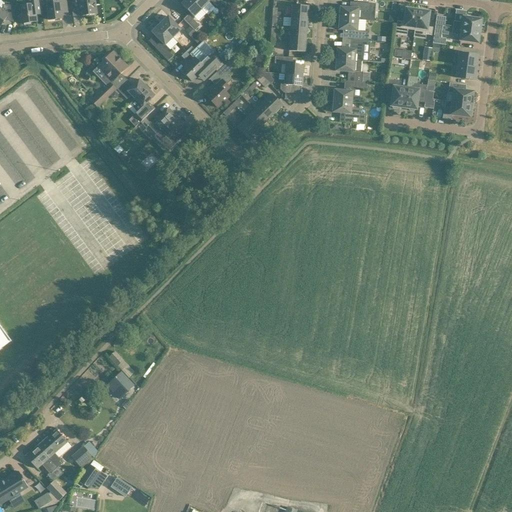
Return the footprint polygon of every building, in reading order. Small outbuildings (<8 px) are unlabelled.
[(42,11),(41,1),(40,0),(27,0),(28,5),(21,6),(22,14),(20,14),(22,24),(24,23),(24,25),(31,24),(30,23),(37,22),(35,12),(42,11)] [(46,0),(47,2),(48,10),(49,20),(62,18),(61,13),(67,12),(65,0),(46,0)] [(70,0),(71,3),(79,2),(80,16),(97,14),(95,4),(94,0),(70,0)] [(202,10),(192,0),(184,0),(181,4),(194,17),(202,10)] [(207,0),(192,0),(202,10),(206,14),(213,7),(209,3),(209,2),(207,0)] [(234,0),(232,2),(229,5),(234,10),(237,7),(236,6),(238,4),(234,0)] [(340,7),(340,19),(366,21),(366,20),(374,21),(376,4),(364,3),(354,2),(353,8),(340,7)] [(15,6),(7,5),(4,5),(3,10),(0,8),(0,26),(0,27),(4,21),(13,22),(15,12),(15,6)] [(292,5),(291,17),(308,18),(308,6),(292,5)] [(415,31),(418,9),(416,9),(415,8),(413,8),(412,8),(412,9),(406,9),(404,22),(397,21),(395,35),(407,37),(408,29),(415,31)] [(421,9),(418,9),(415,31),(426,32),(425,35),(432,36),(433,28),(427,27),(429,12),(424,11),(424,10),(422,10),(421,9)] [(482,19),(465,17),(465,11),(466,12),(466,11),(454,9),(454,10),(455,10),(452,28),(480,31),(482,19)] [(388,21),(396,22),(397,14),(389,14),(388,21)] [(183,19),(194,31),(199,26),(188,15),(183,19)] [(168,16),(160,24),(173,37),(181,30),(168,16)] [(436,16),(434,33),(441,34),(442,26),(444,27),(445,17),(436,16)] [(291,17),(291,28),(307,29),(308,18),(291,17)] [(366,21),(340,19),(339,30),(352,31),(351,40),(368,41),(369,31),(365,31),(366,21)] [(173,37),(160,24),(152,32),(165,45),(173,37)] [(189,27),(183,33),(190,40),(196,34),(189,27)] [(291,28),(290,39),(306,41),(307,29),(291,28)] [(480,31),(452,28),(452,34),(460,35),(459,41),(479,44),(480,31)] [(441,34),(434,33),(433,44),(438,44),(440,45),(445,45),(446,38),(441,38),(441,34)] [(306,41),(290,39),(289,51),(305,52),(306,41)] [(188,63),(181,70),(182,71),(182,73),(185,76),(187,76),(192,81),(201,72),(207,78),(214,71),(218,68),(221,65),(211,55),(214,52),(204,41),(190,54),(194,58),(188,63)] [(155,47),(168,61),(173,56),(160,43),(155,47)] [(337,49),(336,60),(355,61),(361,62),(363,44),(361,43),(351,43),(350,50),(337,49)] [(438,44),(433,44),(432,51),(439,52),(440,45),(438,44)] [(425,48),(423,60),(430,61),(432,49),(425,48)] [(189,54),(186,51),(181,56),(184,59),(189,54)] [(98,66),(105,73),(113,81),(120,74),(127,67),(121,61),(122,60),(119,56),(118,57),(113,52),(98,66)] [(255,65),(264,67),(267,54),(258,52),(255,65)] [(459,53),(458,66),(477,68),(478,62),(476,62),(477,56),(459,53)] [(286,64),(285,74),(303,76),(304,65),(292,64),(293,58),(275,56),(275,63),(286,64)] [(212,77),(219,84),(206,96),(217,108),(229,96),(225,91),(229,87),(227,85),(232,81),(228,76),(237,67),(230,59),(208,80),(209,80),(212,77)] [(349,72),(348,82),(362,83),(363,73),(361,72),(361,62),(355,61),(336,60),(336,71),(349,72)] [(411,68),(424,68),(425,60),(411,60),(411,68)] [(477,68),(458,66),(456,78),(474,80),(475,74),(476,74),(477,68)] [(260,74),(270,84),(270,85),(275,80),(270,76),(268,78),(265,75),(267,73),(262,72),(260,74)] [(270,84),(260,74),(255,78),(266,89),(270,84)] [(303,76),(285,74),(284,81),(281,80),(280,89),(283,93),(290,93),(291,85),(302,86),(303,76)] [(131,95),(135,99),(148,86),(146,84),(145,85),(139,79),(132,86),(126,80),(117,89),(123,95),(126,99),(131,95)] [(398,107),(404,108),(406,88),(400,87),(401,82),(388,80),(386,97),(392,98),(391,106),(392,106),(392,107),(393,109),(397,109),(398,108),(398,107)] [(367,83),(362,83),(348,82),(348,89),(366,90),(367,83)] [(454,94),(452,102),(471,105),(473,92),(465,91),(466,85),(449,83),(448,93),(454,94)] [(110,84),(96,97),(91,101),(97,107),(102,103),(110,95),(114,91),(115,89),(110,84)] [(406,88),(404,108),(409,109),(409,110),(410,111),(414,111),(415,111),(415,110),(416,110),(417,102),(425,103),(426,91),(427,86),(413,84),(412,89),(406,88)] [(134,115),(140,122),(155,108),(149,102),(155,96),(150,90),(151,89),(148,86),(135,99),(130,104),(137,112),(134,115)] [(334,90),(333,101),(352,103),(353,92),(334,90)] [(434,92),(426,91),(425,103),(424,108),(433,109),(435,100),(433,99),(434,92)] [(272,94),(264,102),(275,114),(283,105),(272,94)] [(352,103),(333,101),(333,112),(351,114),(360,114),(360,109),(351,108),(352,103)] [(471,105),(452,102),(445,101),(444,107),(451,108),(451,114),(470,117),(470,116),(471,116),(472,110),(471,110),(471,105)] [(264,102),(255,110),(267,121),(275,114),(264,102)] [(169,108),(168,109),(167,108),(161,115),(155,108),(140,122),(146,129),(155,120),(163,128),(176,115),(169,108)] [(255,110),(247,118),(258,129),(267,121),(255,110)] [(176,115),(163,128),(157,134),(170,149),(183,137),(177,131),(183,125),(178,119),(179,118),(176,115)] [(258,129),(247,118),(237,128),(250,141),(254,138),(252,136),(258,129)] [(123,150),(118,146),(114,149),(119,154),(123,150)] [(0,203),(8,198),(0,184),(0,203)] [(0,326),(0,349),(11,342),(0,326)] [(111,356),(118,365),(123,361),(116,352),(111,356)] [(119,366),(123,370),(129,365),(125,360),(119,366)] [(121,372),(109,383),(117,392),(115,394),(119,399),(134,386),(121,372)] [(57,430),(38,446),(57,468),(64,463),(55,453),(68,443),(63,437),(57,430)] [(71,457),(84,471),(90,464),(93,458),(97,451),(89,442),(71,457)] [(57,468),(38,446),(26,457),(32,464),(37,470),(43,464),(51,474),(57,468)] [(90,464),(77,485),(81,487),(83,484),(89,489),(98,490),(107,476),(101,472),(91,465),(90,464)] [(0,504),(0,505),(0,504),(9,499),(8,498),(18,492),(19,493),(28,487),(28,488),(29,487),(19,472),(18,472),(19,472),(0,483),(0,504)] [(117,478),(111,487),(125,497),(132,487),(117,478)] [(66,494),(54,481),(47,488),(59,501),(66,494)] [(34,501),(39,509),(53,500),(48,492),(34,501)]
